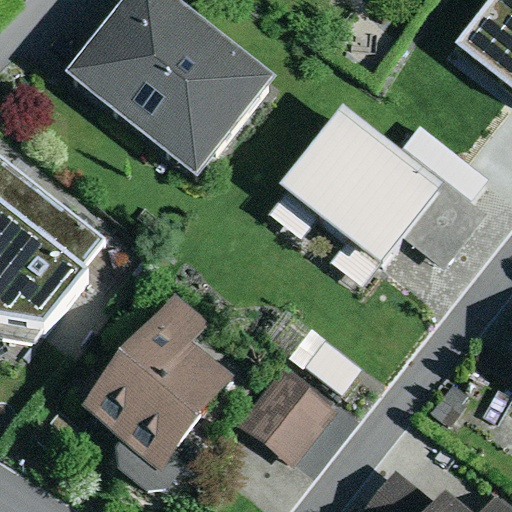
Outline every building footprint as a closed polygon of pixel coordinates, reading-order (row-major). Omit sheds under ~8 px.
[(159,0),(137,0),(65,91),(198,196),(279,95),(159,0)] [(511,0),(507,0),(458,67),(511,106),(511,0)] [(439,196),(344,121),(278,205),(382,286),(409,252),(445,279),(487,225),(443,191),(439,196)] [(109,249),(0,163),(0,336),(47,345),(91,286),(84,281),(109,249)] [(210,333),(177,307),(84,425),(121,453),(117,458),(119,482),(145,502),(167,500),(181,481),(178,460),(233,390),(191,357),(210,333)] [(342,405),(364,378),(286,316),(264,343),(342,405)] [(337,421),(281,377),(238,432),(294,475),(337,421)] [(439,511),(396,477),(369,511),(506,511),(496,505),(490,511),(456,511),(445,503),(439,511)]
